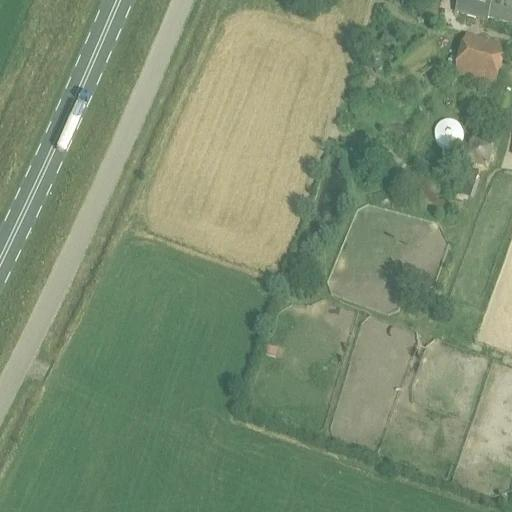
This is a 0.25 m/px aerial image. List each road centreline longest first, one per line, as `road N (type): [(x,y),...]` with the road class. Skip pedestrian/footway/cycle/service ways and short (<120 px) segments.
road 1 (unclassified): [(0,397),(184,0)]
road 2 (primary): [(116,0),(0,259)]
